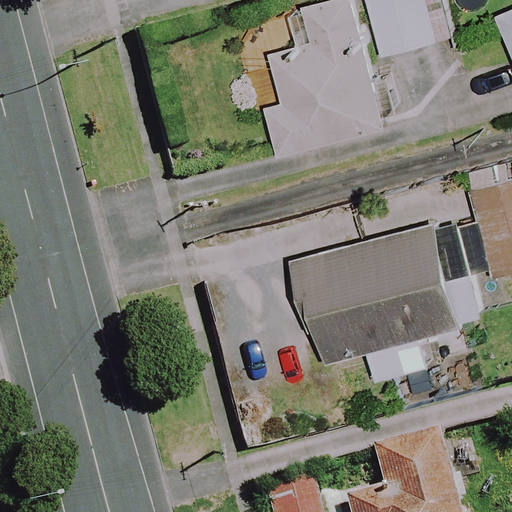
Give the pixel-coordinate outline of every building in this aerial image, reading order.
[(390,127),(358,0),(324,0),(293,8),(303,50),(278,57),(289,103),(274,107),(286,153),(390,127)] [(455,38),(445,0),(370,0),(385,56),(455,38)] [(511,270),(511,184),(476,194),(496,275),(511,270)] [(468,324),(442,221),(306,255),(332,359),(373,349),(380,378),(435,364),(427,334),(468,324)] [(457,511),(432,434),(373,454),(386,493),(344,506),(346,511),(457,511)] [(321,511),(315,488),(269,499),(272,511),(321,511)]
